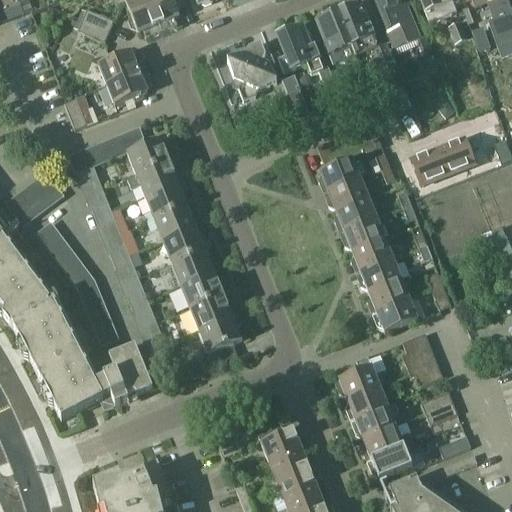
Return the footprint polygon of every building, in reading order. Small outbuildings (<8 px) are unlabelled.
[(161,37),(146,0),(137,0),(125,5),(138,38),(143,36),(146,43),(161,37)] [(146,0),(161,37),(177,31),(174,23),(179,21),(171,1),(174,0),(146,0)] [(224,0),(225,1),(227,0),(195,0),(199,8),(202,7),(206,9),(212,7),(213,3),(220,0),(224,0)] [(419,42),(405,6),(395,9),(391,0),(377,0),(373,2),(393,53),(419,42)] [(417,0),(425,17),(429,26),(456,16),(452,6),(453,6),(450,0),(417,0)] [(468,0),(470,3),(471,3),(474,13),(493,5),(497,16),(511,10),(511,9),(508,0),(501,0),(468,0)] [(28,2),(19,5),(24,17),(33,13),(28,2)] [(352,10),(338,16),(355,60),(373,52),(378,51),(375,44),(373,40),(374,40),(369,27),(368,28),(360,8),(352,11),(352,10)] [(87,14),(82,25),(109,36),(114,25),(87,14)] [(355,60),(338,16),(323,22),(324,23),(316,26),(324,46),(323,46),(328,58),(333,69),(355,60)] [(109,36),(82,25),(77,36),(105,47),(109,36)] [(448,31),(455,48),(466,43),(460,26),(448,31)] [(311,79),(319,76),(323,75),(314,50),(310,51),(302,31),(294,35),(293,34),(277,41),(291,74),(306,68),(311,79)] [(490,52),(483,33),(471,38),(478,56),(490,52)] [(378,51),(373,52),(388,87),(399,83),(383,41),(375,44),(378,51)] [(259,95),(277,88),(270,69),(263,66),(266,60),(261,47),(249,52),(246,59),(227,66),(244,107),(256,102),(259,95)] [(106,89),(146,73),(140,57),(132,61),(130,56),(98,69),(106,89)] [(433,61),(424,64),(430,77),(438,74),(433,61)] [(153,89),(146,73),(106,89),(115,110),(147,97),(145,92),(153,89)] [(291,124),(309,117),(299,93),(287,98),(290,108),(286,110),(282,120),(291,124)] [(76,103),(65,107),(64,107),(75,135),(86,130),(76,103)] [(372,129),(350,138),(354,149),(377,140),(372,129)] [(352,163),(359,160),(354,149),(350,138),(339,142),(348,164),(352,163)] [(147,149),(127,157),(136,180),(170,166),(161,143),(155,146),(153,140),(145,143),(147,149)] [(377,140),(354,149),(359,160),(381,151),(377,140)] [(339,142),(328,146),(337,169),(348,164),(339,142)] [(421,189),(474,168),(464,143),(442,151),(432,155),(411,164),(421,189)] [(511,163),(511,162),(505,144),(494,149),(501,168),(511,163)] [(337,169),(328,146),(317,151),(326,173),(337,169)] [(390,172),(384,158),(376,162),(381,175),(390,172)] [(337,169),(326,173),(320,176),(321,179),(318,186),(325,189),(328,196),(361,183),(352,163),(348,164),(337,169)] [(170,166),(136,180),(145,202),(185,186),(182,178),(176,181),(170,166)] [(97,179),(94,170),(77,178),(80,186),(97,179)] [(390,172),(381,175),(387,188),(395,185),(390,172)] [(38,182),(50,198),(56,206),(65,200),(59,192),(47,175),(38,182)] [(29,188),(42,205),(48,213),(56,206),(50,198),(38,182),(29,188)] [(369,203),(361,183),(328,196),(331,204),(328,211),(335,214),(336,216),(369,203)] [(185,186),(145,202),(154,224),(188,210),(182,196),(188,194),(185,186)] [(21,194),(34,211),(40,219),(48,213),(42,205),(29,188),(21,194)] [(21,194),(13,200),(31,225),(40,219),(34,211),(21,194)] [(398,200),(403,213),(411,210),(406,196),(398,200)] [(13,226),(17,224),(23,232),(31,225),(13,200),(1,209),(13,226)] [(377,223),(369,203),(336,216),(337,219),(334,226),(341,229),(344,236),(377,223)] [(95,222),(112,215),(109,208),(92,215),(95,222)] [(194,225),(188,210),(154,224),(163,246),(202,230),(199,223),(194,225)] [(411,210),(403,213),(408,226),(416,223),(411,210)] [(112,215),(95,222),(98,231),(115,224),(112,215)] [(352,256),(385,243),(377,223),(344,236),(347,244),(344,251),(351,254),(352,256)] [(202,230),(163,246),(172,269),(206,255),(200,240),(206,238),(202,230)] [(61,425),(77,416),(100,404),(103,409),(113,405),(115,410),(128,405),(128,404),(115,377),(104,382),(107,389),(98,393),(54,309),(2,240),(3,239),(2,238),(0,235),(0,317),(1,318),(2,318),(12,331),(19,344),(18,345),(23,354),(21,354),(22,356),(23,355),(28,364),(29,363),(44,391),(43,391),(47,400),(45,401),(46,403),(53,399),(57,405),(55,408),(53,409),(61,425)] [(414,240),(419,253),(427,250),(422,237),(414,240)] [(393,263),(385,243),(352,256),(353,259),(350,266),(357,269),(360,276),(393,263)] [(427,250),(419,253),(424,266),(432,263),(427,250)] [(113,267),(130,260),(127,252),(110,259),(113,267)] [(206,255),(172,269),(181,291),(220,275),(217,267),(211,270),(206,255)] [(130,260),(113,267),(116,275),(133,268),(130,260)] [(393,263),(360,276),(363,284),(361,291),(367,294),(368,296),(401,283),(393,263)] [(220,275),(181,291),(190,313),(224,300),(218,285),(224,283),(220,275)] [(429,290),(441,286),(438,277),(426,281),(429,290)] [(409,303),(401,283),(368,296),(369,299),(367,306),(373,309),(376,317),(409,303)] [(429,290),(439,315),(451,311),(441,286),(429,290)] [(131,311),(148,305),(145,297),(128,304),(131,311)] [(224,300),(190,313),(199,336),(238,320),(235,312),(229,314),(224,300)] [(417,324),(409,303),(376,317),(379,324),(377,331),(383,334),(384,337),(417,324)] [(148,305),(131,311),(135,319),(151,312),(148,305)] [(238,320),(199,336),(208,357),(202,360),(207,372),(237,360),(232,348),(242,345),(236,330),(241,327),(238,320)] [(402,360),(406,371),(434,360),(425,338),(402,347),(407,358),(402,360)] [(505,339),(494,344),(499,357),(511,352),(505,339)] [(109,361),(115,377),(128,404),(167,388),(150,345),(139,348),(109,361)] [(346,403),(379,390),(374,378),(385,374),(380,360),(369,365),(368,361),(356,366),(360,374),(338,383),(342,391),(339,398),(345,401),(346,403)] [(434,360),(406,371),(411,382),(415,380),(420,391),(443,382),(434,360)] [(379,390),(346,403),(348,406),(345,413),(351,416),(354,423),(387,410),(379,390)] [(453,408),(448,396),(421,407),(425,419),(453,408)] [(394,407),(387,410),(354,423),(358,432),(355,438),(361,441),(363,444),(395,431),(391,420),(398,417),(394,407)] [(453,408),(425,419),(430,430),(457,419),(453,408)] [(269,469),(302,456),(297,442),(303,439),(297,424),(280,431),(283,438),(261,447),(269,469)] [(395,431),(363,444),(364,446),(361,453),(367,456),(371,464),(413,447),(409,437),(399,441),(395,431)] [(232,432),(214,440),(223,462),(241,455),(232,432)] [(439,452),(443,463),(471,452),(466,441),(439,452)] [(413,447),(371,464),(374,472),(371,478),(378,481),(379,484),(412,471),(407,461),(417,457),(413,447)] [(302,456),(269,469),(278,491),(317,475),(314,467),(308,470),(302,456)] [(467,472),(477,468),(473,459),(463,463),(467,472)] [(157,463),(151,465),(93,489),(98,511),(160,511),(159,504),(172,499),(157,463)] [(467,472),(463,463),(453,467),(457,476),(467,472)] [(453,467),(444,471),(448,480),(457,476),(453,467)] [(431,476),(426,478),(429,487),(436,485),(442,483),(448,480),(444,471),(439,473),(431,476)] [(320,482),(317,475),(278,491),(286,511),(320,499),(314,485),(320,482)] [(426,478),(416,482),(420,491),(429,487),(426,478)] [(420,491),(416,482),(384,496),(390,511),(445,511),(422,495),(420,491)] [(240,506),(249,502),(243,489),(235,493),(240,506)] [(332,511),(331,510),(327,511),(324,511),(320,499),(286,511),(332,511)] [(252,511),(249,502),(240,506),(242,511),(252,511)]
